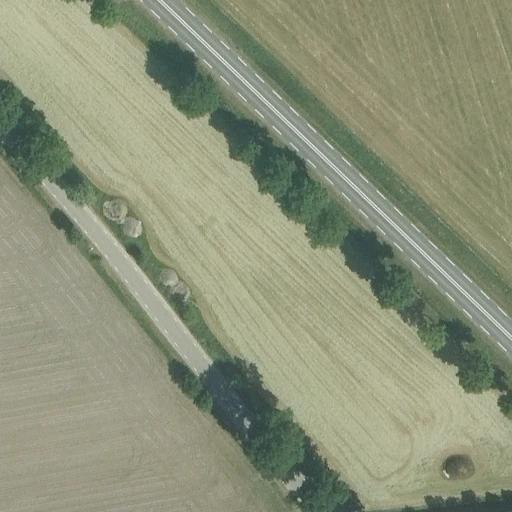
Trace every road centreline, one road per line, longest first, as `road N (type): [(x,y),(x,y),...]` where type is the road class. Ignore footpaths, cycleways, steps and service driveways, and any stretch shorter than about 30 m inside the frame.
road 1 (unclassified): [(321,511),(0,125)]
road 2 (primary): [(511,339),(157,0)]
